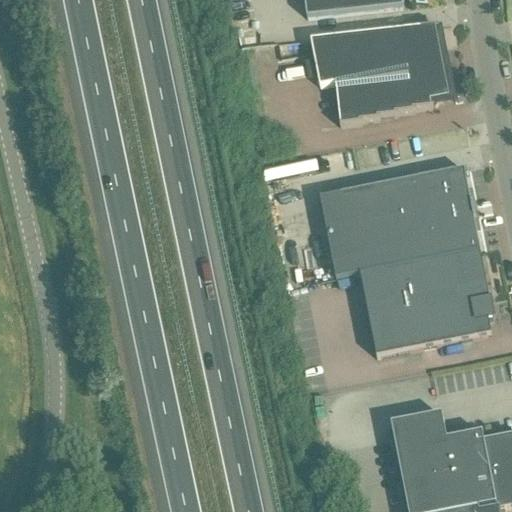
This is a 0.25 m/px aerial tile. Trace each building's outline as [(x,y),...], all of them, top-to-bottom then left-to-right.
[(305,0),(308,23),(404,12),(405,2),(410,3),(410,7),(432,9),(433,4),(436,4),(436,0),(305,0)] [(438,33),(438,31),(312,45),(321,90),(337,88),(342,129),(341,129),(341,131),(362,128),(362,126),(380,124),(380,122),(398,120),(398,118),(415,116),(415,114),(433,112),(433,111),(432,111),(432,106),(447,102),(452,102),(451,100),(450,100),(446,79),(447,79),(447,77),(446,77),(441,56),(443,56),(442,54),(441,54),(437,33),(438,33)] [(320,203),(338,284),(482,255),(475,222),(477,221),(474,207),(472,207),(466,174),(342,198),(320,203)] [(481,256),(361,280),(378,363),(482,342),(492,340),(489,324),(494,323),(491,308),(481,256)] [(325,262),(311,264),(313,278),(327,277),(325,262)] [(312,355),(312,343),(302,343),(303,385),(319,385),(318,355),(312,355)] [(432,392),(510,379),(507,359),(429,371),(432,392)] [(409,511),(507,511),(511,511),(511,441),(486,447),(484,437),(449,444),(444,419),(393,429),(409,511)]
